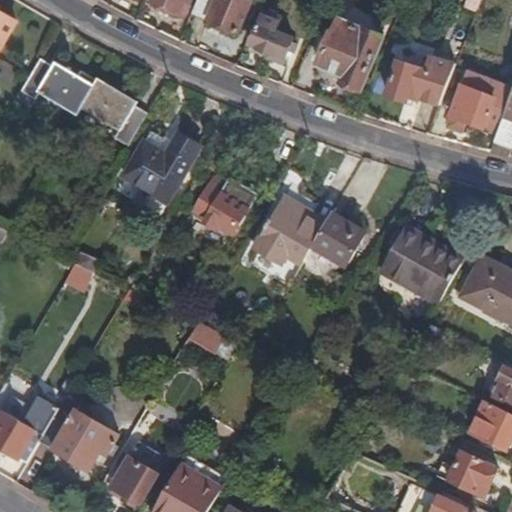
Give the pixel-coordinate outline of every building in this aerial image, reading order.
[(184,17),(190,0),(148,0),(148,2),(184,17)] [(237,33),(251,0),(198,0),(193,14),(237,33)] [(479,14),(484,0),(471,0),(468,9),(479,14)] [(294,41),(275,33),(281,19),(264,12),(250,45),(270,53),(267,59),(284,65),(294,41)] [(0,49),(16,22),(0,13),(0,49)] [(360,93),(382,41),(338,23),(330,43),(327,42),(316,68),(343,79),(340,85),(360,93)] [(81,109),(97,83),(81,74),(78,79),(71,75),(73,72),(55,62),(54,64),(43,58),(31,78),(14,106),(28,114),(39,95),(76,117),(81,109)] [(438,115),(454,74),(423,63),(418,76),(398,68),(386,103),(406,110),(408,104),(438,115)] [(510,107),(511,101),(511,87),(492,81),(491,84),(486,82),(487,79),(470,73),(464,87),(495,99),(494,101),(510,107)] [(148,114),(135,106),(137,102),(120,92),(118,95),(97,83),(81,109),(118,131),(113,138),(128,147),(148,114)] [(499,135),(510,107),(494,101),(495,99),(464,87),(453,117),(466,122),(499,135)] [(511,159),(511,101),(510,107),(499,135),(493,154),(511,159)] [(463,130),(466,122),(453,117),(450,117),(447,124),(463,130)] [(168,203),(200,147),(176,133),(171,143),(150,131),(123,177),(168,203)] [(230,240),(244,215),(221,202),(225,195),(209,186),(191,217),(230,240)] [(286,213),(292,202),(286,198),(279,209),(286,213)] [(313,248),(328,223),(292,202),(286,213),(279,209),(255,250),(298,275),(313,248)] [(75,229),(82,218),(75,213),(68,224),(75,229)] [(349,268),(368,235),(332,215),(328,223),(313,248),(349,268)] [(0,244),(2,245),(10,232),(7,231),(0,227),(0,244)] [(440,243),(410,227),(407,232),(436,250),(440,243)] [(439,305),(466,258),(440,243),(436,250),(407,232),(385,268),(417,287),(415,291),(439,305)] [(88,269),(93,259),(84,253),(78,263),(88,269)] [(511,270),(484,256),(462,297),(511,324),(511,270)] [(89,283),(95,273),(76,264),(71,274),(89,283)] [(158,301),(164,288),(150,282),(143,294),(158,301)] [(146,311),(152,300),(131,290),(125,301),(146,311)] [(229,361),(240,342),(199,323),(191,338),(217,353),(229,361)] [(511,366),(508,365),(491,400),(511,410),(511,366)] [(113,460),(125,440),(78,411),(80,408),(66,399),(61,408),(41,442),(96,476),(107,457),(113,460)] [(41,442),(61,408),(52,402),(44,414),(31,406),(23,428),(2,416),(0,419),(0,456),(14,465),(15,464),(25,469),(41,442)] [(508,451),(511,442),(511,413),(487,402),(472,433),(508,451)] [(373,420),(379,409),(371,405),(365,416),(373,420)] [(149,433),(161,413),(150,406),(138,426),(149,433)] [(140,505),(162,469),(133,452),(111,488),(140,505)] [(491,489),(500,469),(464,452),(456,468),(446,463),(439,477),(479,496),(484,486),(491,489)] [(214,511),(232,482),(190,458),(158,511),(214,511)] [(486,499),(491,489),(484,486),(479,496),(486,499)] [(470,511),(440,497),(433,511),(470,511)] [(346,511),(348,509),(327,499),(321,509),(327,511),(346,511)]
